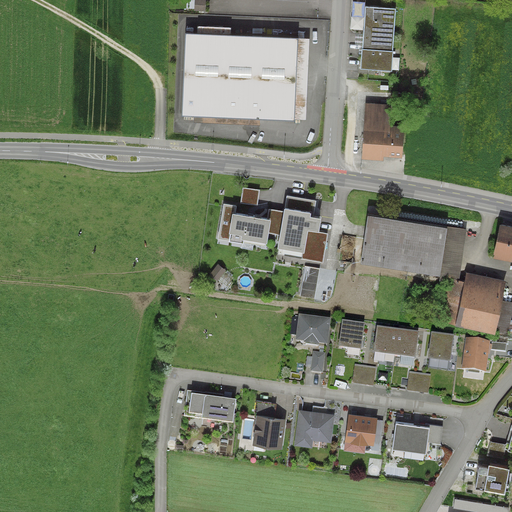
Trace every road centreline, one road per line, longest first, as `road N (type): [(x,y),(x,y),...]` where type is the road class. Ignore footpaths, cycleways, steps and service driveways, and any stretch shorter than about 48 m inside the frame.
road 1 (residential): [(160,511),(176,378),(482,419)]
road 2 (track): [(38,0),(152,70),(160,92),(158,165)]
road 3 (secondary): [(26,151),(120,166),(235,164)]
road 4 (secondary): [(235,164),(121,149),(26,151)]
road 5 (secondary): [(511,210),(328,177)]
road 6 (residential): [(328,177),(339,0)]
